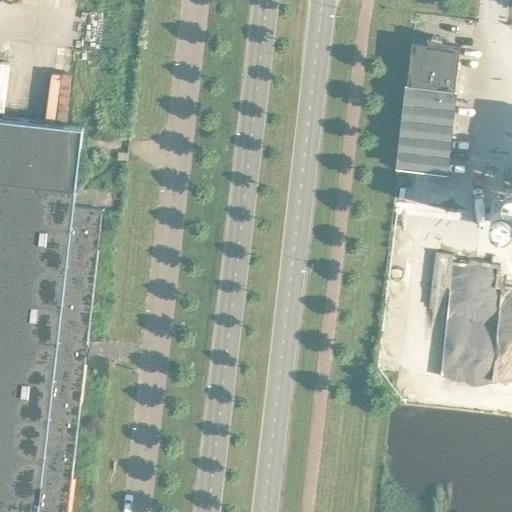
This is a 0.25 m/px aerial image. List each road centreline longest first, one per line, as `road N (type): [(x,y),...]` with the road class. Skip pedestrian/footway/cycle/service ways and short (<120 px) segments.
road 1 (secondary): [(269,0),(209,511)]
road 2 (unclassified): [(134,511),(191,0)]
road 3 (secondary): [(267,511),(323,0)]
